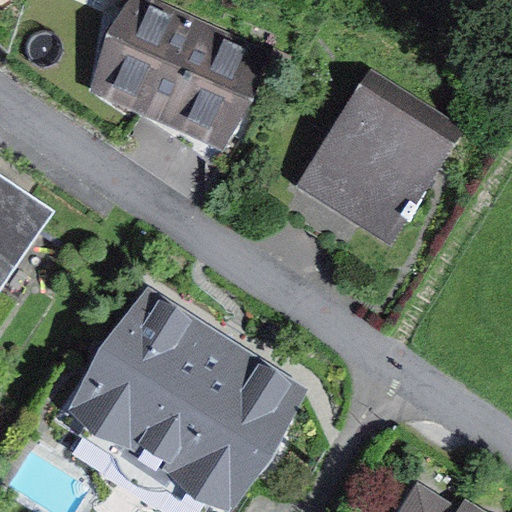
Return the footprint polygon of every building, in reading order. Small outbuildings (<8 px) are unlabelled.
[(156,0),(128,0),(86,95),(219,153),(265,48),(156,0)] [(370,70),(294,189),(389,249),(465,130),(370,70)] [(0,295),(53,217),(0,181),(0,349),(14,358),(52,301),(32,287),(18,307),(0,295)] [(231,511),(307,390),(143,289),(64,417),(90,444),(123,454),(132,459),(138,450),(166,468),(160,477),(172,484),(189,507),(205,511),(231,511)] [(395,511),(481,511),(461,500),(456,508),(414,482),(395,511)]
